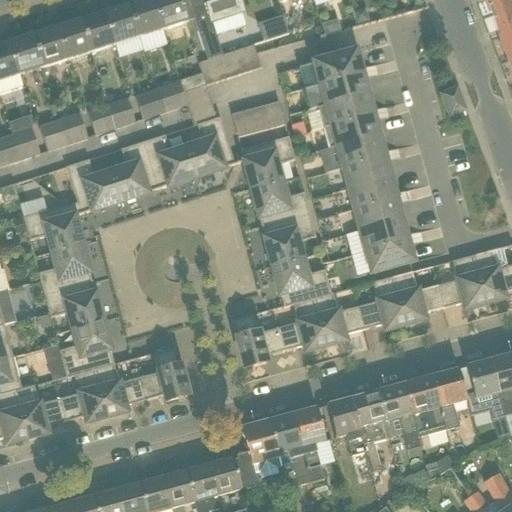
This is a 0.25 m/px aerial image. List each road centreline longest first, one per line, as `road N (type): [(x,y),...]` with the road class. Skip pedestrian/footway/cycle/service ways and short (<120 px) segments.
road 1 (residential): [(0,477),(511,338)]
road 2 (residential): [(511,234),(459,248),(399,31),(453,12)]
road 3 (unclassified): [(511,166),(453,12)]
